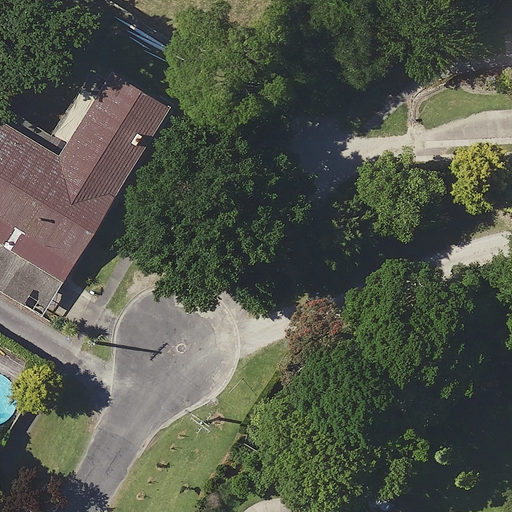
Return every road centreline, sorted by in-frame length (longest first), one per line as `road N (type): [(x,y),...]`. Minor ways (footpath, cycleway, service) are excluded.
road 1 (unknown): [(174,354),(380,0)]
road 2 (residential): [(174,354),(77,511)]
